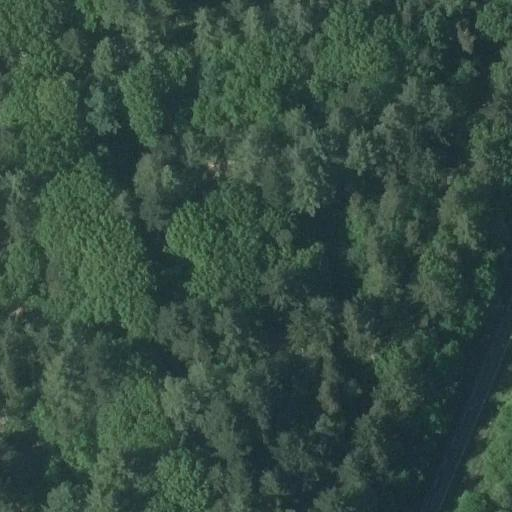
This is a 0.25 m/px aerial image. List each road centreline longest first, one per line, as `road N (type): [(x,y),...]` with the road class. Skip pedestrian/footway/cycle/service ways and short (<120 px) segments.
road 1 (track): [(3,0),(171,511)]
road 2 (unclassified): [(326,511),(511,34)]
road 3 (primary): [(511,303),(428,511)]
